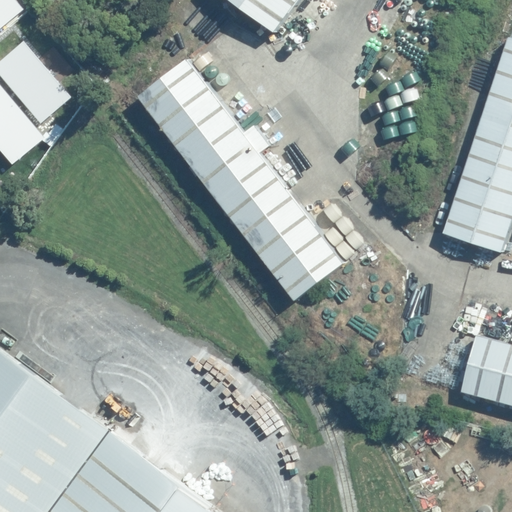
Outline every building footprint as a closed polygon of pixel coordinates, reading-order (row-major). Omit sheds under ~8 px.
[(21,0),(0,0),(0,3),(12,18),(27,6),(21,0)] [(59,0),(37,0),(51,11),(59,0)] [(258,0),(281,17),(293,0),(258,0)] [(353,251),(197,45),(152,79),(308,285),(353,251)] [(510,246),(511,238),(511,59),(456,229),(510,246)] [(511,340),(482,333),(468,383),(511,394),(511,340)] [(0,335),(0,511),(53,511),(120,421),(0,335)] [(247,511),(120,421),(53,511),(247,511)]
